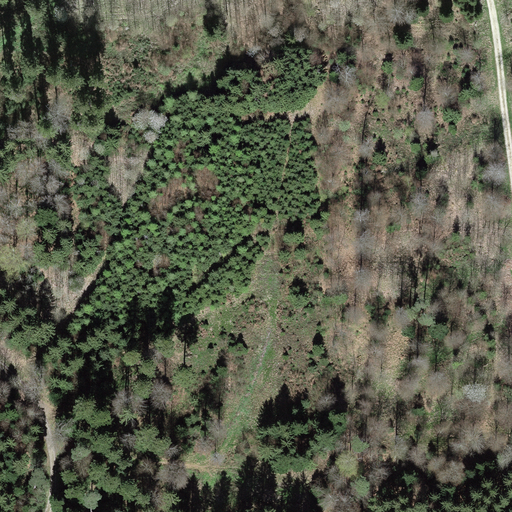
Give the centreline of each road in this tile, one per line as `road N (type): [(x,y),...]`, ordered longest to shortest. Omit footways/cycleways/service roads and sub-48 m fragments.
road 1 (track): [(35,406),(143,456),(314,482)]
road 2 (track): [(490,0),(511,182)]
road 3 (track): [(44,511),(52,470),(44,425),(0,364)]
